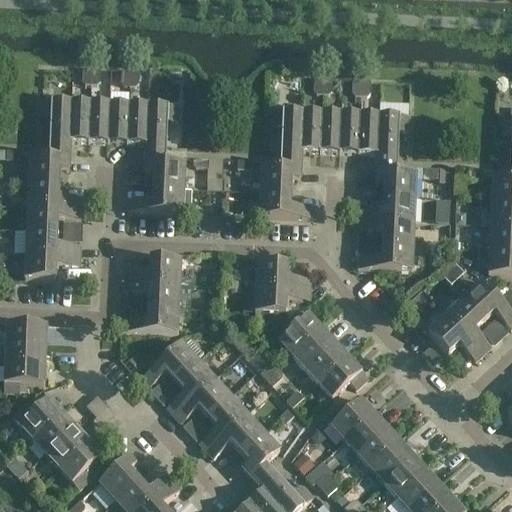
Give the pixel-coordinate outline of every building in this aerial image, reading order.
[(91,88),(92,74),(82,73),(82,84),(84,88),(91,88)] [(92,74),(91,88),(97,89),(100,85),(101,74),(92,74)] [(129,90),(130,75),(121,75),(120,87),(123,89),(129,90)] [(130,75),(129,90),(135,90),(138,87),(139,75),(130,75)] [(322,99),(322,84),(313,83),(313,96),(315,99),(322,99)] [(322,84),(322,99),(328,99),(331,96),(331,84),(322,84)] [(361,100),(361,85),(352,85),(352,97),(354,100),(361,100)] [(361,85),(361,100),(367,100),(370,98),(370,86),(361,85)] [(49,145),(69,146),(71,106),(41,105),(40,121),(50,121),(49,145)] [(69,146),(88,147),(90,107),(71,106),(69,146)] [(88,147),(107,148),(109,108),(90,107),(88,147)] [(128,109),(109,108),(107,148),(126,149),(128,109)] [(126,149),(145,149),(147,110),(128,109),(126,149)] [(145,149),(144,167),(165,168),(167,126),(176,127),(177,111),(147,110),(145,149)] [(300,156),(302,116),(272,115),(272,131),(281,131),(279,173),(300,174),(301,156),(300,156)] [(321,117),(302,116),(300,156),(301,156),(319,157),(321,117)] [(340,118),(321,117),(319,157),(339,158),(340,118)] [(359,119),(340,118),(339,158),(358,159),(359,119)] [(379,120),(359,119),(358,159),(377,159),(379,120)] [(376,161),(375,177),(396,178),(398,136),(408,137),(408,121),(379,120),(377,159),(376,161)] [(511,125),(504,125),(503,141),(511,141),(511,152),(511,182),(511,125)] [(22,155),(6,155),(6,164),(19,164),(22,161),(22,155)] [(69,175),(69,164),(29,162),(28,187),(58,188),(59,175),(69,175)] [(208,164),(193,163),(192,169),(195,172),(207,173),(208,164)] [(253,165),(237,165),(237,174),(249,174),(252,172),(253,165)] [(153,192),(183,194),(184,169),(165,168),(144,167),(144,178),(153,179),(153,192)] [(300,174),(279,173),(261,172),(259,197),(290,198),(290,185),(300,185),(300,174)] [(440,183),(440,174),(425,173),(425,179),(428,182),(440,183)] [(485,175),(469,175),(469,184),(481,184),(484,181),(485,175)] [(385,189),(384,202),(414,204),(415,178),(396,178),(375,177),(375,188),(385,189)] [(511,182),(492,181),(491,207),(511,207),(511,182)] [(28,187),(27,211),(81,213),(82,203),(58,202),(58,188),(28,187)] [(183,194),(153,192),(152,206),(128,205),(128,217),(182,219),(183,194)] [(290,198),(259,197),(258,222),(313,224),(313,213),(289,212),(290,198)] [(413,228),(414,204),(384,202),(383,216),(359,215),(359,225),(413,228)] [(511,207),(491,207),(490,231),(511,231),(511,207)] [(27,211),(26,235),(56,236),(57,223),(81,224),(81,213),(27,211)] [(456,218),(456,229),(465,229),(465,218),(456,218)] [(412,252),(413,228),(359,225),(359,236),(383,237),(382,250),(412,252)] [(511,231),(490,231),(489,255),(511,255),(511,231)] [(26,235),(25,259),(79,261),(80,251),(56,250),(56,236),(26,235)] [(412,252),(382,250),(381,264),(357,263),(357,274),(411,277),(412,252)] [(511,255),(489,255),(488,280),(511,280),(511,255)] [(79,261),(25,259),(24,284),(54,285),(55,271),(79,272),(79,261)] [(125,288),(179,290),(180,265),(150,264),(149,278),(125,277),(125,288)] [(255,293),(309,295),(310,285),(286,284),(287,270),(256,268),(255,293)] [(463,303),(484,326),(494,316),(510,334),(511,332),(511,319),(482,286),(463,303)] [(178,314),(179,290),(125,288),(124,298),(148,299),(148,312),(178,314)] [(309,295),(255,293),(254,318),(284,319),(285,305),(309,306),(309,295)] [(463,303),(446,320),(482,360),(490,353),(474,335),(484,326),(463,303)] [(178,314),(148,312),(147,326),(123,325),(123,336),(177,339),(178,314)] [(292,361),(321,334),(307,319),(278,346),(292,361)] [(446,320),(427,336),(448,359),(459,349),(475,366),(482,360),(446,320)] [(5,349),(45,351),(46,330),(6,329),(5,349)] [(334,348),(321,334),(292,361),(305,375),(334,348)] [(175,387),(197,366),(180,348),(140,385),(148,393),(165,377),(175,387)] [(347,362),(334,348),(305,375),(318,389),(347,362)] [(44,370),(45,351),(5,349),(4,368),(44,370)] [(432,371),(441,363),(430,351),(421,359),(432,371)] [(367,384),(347,362),(318,389),(331,404),(349,388),(355,395),(367,384)] [(213,384),(197,366),(175,387),(184,397),(166,413),(173,421),(213,384)] [(44,370),(4,368),(3,398),(19,398),(19,389),(43,390),(44,370)] [(267,386),(278,375),(274,371),(269,371),(260,379),(267,386)] [(278,375),(267,386),(273,392),(281,385),(282,379),(278,375)] [(230,402),(213,384),(173,421),(180,428),(198,412),(207,422),(230,402)] [(511,391),(508,388),(501,394),(511,406),(511,416),(506,422),(511,428),(511,391)] [(292,413),(303,403),(300,398),(295,398),(286,406),(292,413)] [(99,409),(102,406),(97,401),(85,411),(91,417),(99,409)] [(41,437),(61,418),(48,403),(41,409),(34,402),(12,423),(32,445),(41,437)] [(246,419),(230,402),(207,422),(217,432),(199,449),(206,456),(246,419)] [(373,419),(360,405),(342,421),(336,414),(324,425),(344,446),(373,419)] [(102,406),(99,409),(91,417),(96,423),(107,412),(102,406)] [(284,429),(293,421),(287,415),(276,425),(280,429),(284,429)] [(74,432),(61,418),(41,437),(32,445),(45,459),(74,432)] [(262,437),(246,419),(206,456),(213,464),(230,447),(240,458),(262,437)] [(344,446),(357,460),(386,434),(373,419),(344,446)] [(87,446),(74,432),(45,459),(58,473),(87,446)] [(399,448),(386,434),(357,460),(370,475),(399,448)] [(262,437),(240,458),(249,468),(242,474),(250,483),(265,468),(279,456),(262,437)] [(78,495),(100,474),(94,467),(101,461),(87,446),(58,473),(78,495)] [(412,462),(399,448),(370,475),(383,489),(412,462)] [(98,488),(115,507),(138,486),(128,476),(136,469),(128,461),(98,488)] [(425,476),(412,462),(383,489),(396,503),(425,476)] [(250,483),(260,495),(261,495),(262,495),(277,511),(302,511),(310,504),(300,492),(293,499),(277,481),(265,468),(250,483)] [(396,503),(404,511),(414,511),(438,490),(425,476),(396,503)] [(321,494),(332,484),(328,479),(323,479),(315,487),(321,494)] [(115,507),(120,511),(144,511),(172,487),(165,480),(147,496),(138,486),(115,507)] [(332,484),(321,494),(327,501),(336,492),(337,488),(332,484)] [(144,511),(161,511),(178,495),(172,487),(144,511)] [(414,511),(442,511),(451,504),(438,490),(414,511)] [(261,495),(248,508),(251,511),(277,511),(262,495),(261,495)]
